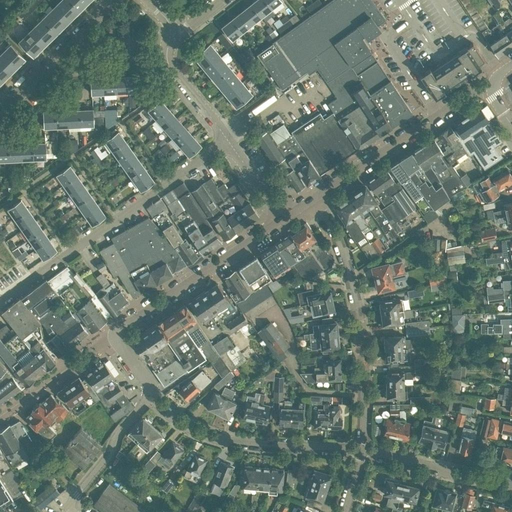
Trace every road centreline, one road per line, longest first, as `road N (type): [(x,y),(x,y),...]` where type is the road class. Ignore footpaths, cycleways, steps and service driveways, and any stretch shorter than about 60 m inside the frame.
road 1 (residential): [(282,219),(111,335),(144,381),(146,398)]
road 2 (residential): [(0,303),(228,141)]
road 3 (residential): [(361,451),(358,308),(337,241),(313,199)]
road 4 (residential): [(146,398),(213,439),(361,451)]
road 5 (residential): [(493,85),(313,199)]
road 6 (residential): [(0,111),(115,0)]
road 7 (residential): [(361,451),(511,487)]
road 8 (residential): [(146,398),(64,511)]
road 9 (residential): [(228,141),(169,67),(169,34)]
